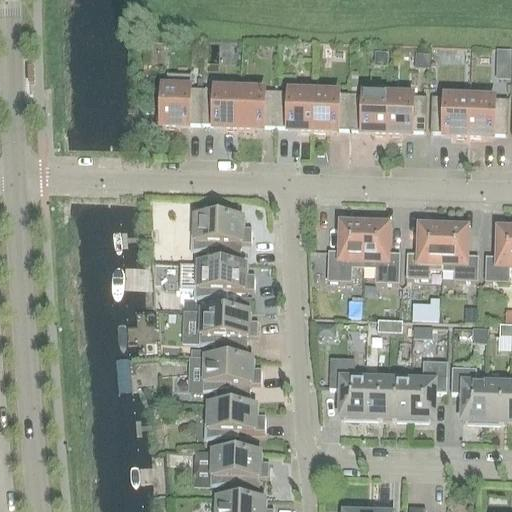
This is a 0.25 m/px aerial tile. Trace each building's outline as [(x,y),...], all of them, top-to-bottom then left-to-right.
[(497,52),(497,66),(511,66),(511,53),(497,52)] [(351,73),(351,87),(358,87),(359,74),(351,73)] [(188,128),(201,129),(202,93),(190,92),(190,80),(168,80),(167,92),(162,91),(162,111),(157,111),(156,132),(188,133),(188,128)] [(239,94),(202,93),(201,129),(213,129),(213,134),(238,134),(239,94)] [(277,95),(239,94),(238,134),(263,135),(263,131),(276,131),(277,95)] [(314,97),(277,95),(276,131),(288,132),(288,136),(312,137),(314,97)] [(351,98),(314,97),(312,137),(337,138),(337,133),(350,134),(351,98)] [(388,99),(351,98),(350,134),(362,134),(362,139),(387,140),(388,99)] [(426,101),(388,99),(387,140),(411,140),(411,136),(425,137),(426,101)] [(443,141),(468,142),(469,102),(431,101),(430,137),(444,137),(443,141)] [(508,103),(469,102),(468,142),(493,143),(493,139),(507,139),(508,103)] [(191,221),(191,222),(194,222),(192,255),(195,255),(208,253),(207,264),(240,265),(241,247),(251,248),(252,232),(241,232),(242,224),(245,224),(245,223),(191,221)] [(352,267),(363,267),(365,227),(345,226),(345,228),(341,228),(340,256),(328,255),(327,286),(351,286),(352,267)] [(365,227),(363,267),(375,267),(374,287),(399,288),(399,258),(387,257),(388,230),(384,230),(384,227),(365,227)] [(430,269),(442,270),(443,230),(424,229),(424,231),(420,231),(419,258),(407,258),(406,283),(430,284),(430,269)] [(443,230),(442,270),(453,270),(453,285),(477,286),(478,260),(466,260),(467,233),(463,232),(463,230),(443,230)] [(509,272),(511,271),(511,231),(503,232),(503,234),(498,234),(497,261),(485,261),(484,286),(508,287),(509,272)] [(180,268),(179,293),(196,293),(195,302),(198,301),(198,302),(224,298),(224,293),(254,294),(255,279),(244,279),(244,271),(248,271),(248,269),(194,267),(194,269),(180,268)] [(360,322),(361,295),(349,294),(347,321),(360,322)] [(241,300),(241,316),(251,316),(251,301),(241,300)] [(185,315),(183,348),(199,349),(201,348),(201,349),(214,347),(214,355),(211,355),(211,356),(247,357),(247,341),(257,341),(258,326),(247,326),(248,318),(251,318),(251,316),(241,316),(198,314),(198,315),(185,315)] [(377,337),(389,338),(390,326),(378,325),(377,337)] [(402,326),(390,326),(389,338),(401,338),(402,326)] [(499,341),(511,342),(511,330),(500,329),(499,341)] [(432,331),(413,330),(413,342),(431,343),(432,331)] [(201,362),(201,363),(203,363),(202,396),(205,395),(205,396),(216,394),(215,403),(250,404),(250,388),(261,388),(261,373),(251,373),(251,364),(255,365),(255,363),(252,363),(201,361),(201,362)] [(344,424),(364,424),(365,384),(354,384),(354,364),(330,363),(329,393),(341,394),(340,421),(344,421),(344,424)] [(411,386),(409,426),(429,426),(429,424),(433,424),(434,397),(446,397),(447,367),(423,366),(422,386),(411,386)] [(486,428),(487,383),(486,383),(486,388),(475,388),(476,373),(452,372),(451,398),(463,398),(462,425),(466,426),(466,428),(486,428)] [(487,383),(486,428),(499,429),(499,427),(508,427),(510,384),(487,383)] [(377,423),(387,423),(388,385),(365,384),(364,424),(377,425),(377,423)] [(396,425),(409,426),(411,386),(388,385),(387,423),(396,423),(396,425)] [(255,420),(255,411),(258,412),(258,410),(205,408),(205,410),(207,410),(206,443),(209,442),(209,443),(234,439),(234,434),(264,435),(265,420),(255,420)] [(196,456),(194,489),(210,489),(210,490),(213,489),(213,490),(224,488),(223,499),(258,500),(258,482),(269,482),(269,467),(259,467),(259,458),(262,458),(262,457),(209,455),(209,456),(209,457),(196,456)] [(215,511),(263,511),(263,505),(267,505),(267,504),(213,502),(213,504),(216,504),(215,511)]
